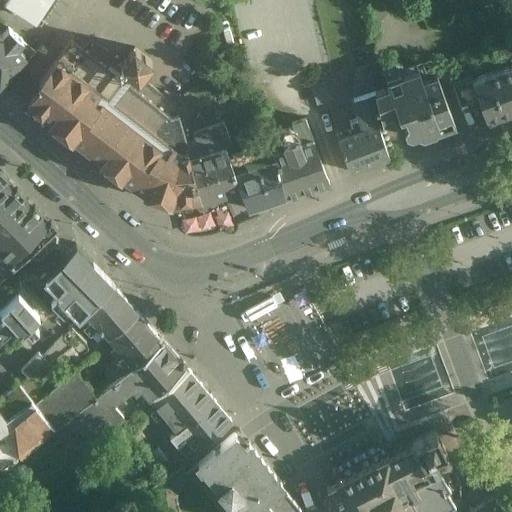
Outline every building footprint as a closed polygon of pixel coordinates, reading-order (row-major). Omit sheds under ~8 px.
[(47,0),(1,0),(0,2),(0,9),(30,28),(47,0)] [(2,39),(0,37),(0,86),(6,92),(23,73),(16,67),(24,58),(15,51),(22,43),(8,31),(2,39)] [(85,52),(72,42),(39,84),(42,87),(27,106),(39,116),(50,124),(49,125),(61,135),(72,143),(73,142),(86,152),(101,163),(100,165),(112,174),(121,181),(122,179),(144,194),(144,196),(154,200),(171,206),(172,204),(189,202),(199,201),(200,203),(201,202),(190,165),(191,165),(186,150),(188,150),(187,147),(179,117),(172,119),(85,52)] [(122,66),(92,43),(85,52),(172,119),(179,117),(176,108),(140,79),(122,66)] [(152,63),(135,50),(122,66),(140,79),(152,63)] [(435,74),(428,77),(422,60),(402,67),(401,64),(394,61),(385,64),(382,71),(387,87),(375,91),(382,122),(398,116),(397,121),(399,127),(403,128),(405,135),(411,138),(417,136),(423,139),(435,134),(438,128),(443,131),(456,126),(437,74),(431,57),(429,57),(435,74)] [(473,79),(472,80),(479,99),(487,121),(511,111),(511,65),(473,79)] [(370,71),(357,74),(353,98),(375,90),(370,71)] [(472,76),(452,84),(460,106),(479,99),(472,80),(473,79),(472,76)] [(324,82),(313,84),(316,104),(328,102),(324,82)] [(353,98),(360,119),(350,123),(353,132),(337,138),(350,172),(389,157),(377,124),(382,122),(375,91),(375,90),(353,98)] [(307,123),(293,128),(294,132),(299,144),(313,139),(307,123)] [(224,125),(193,136),(195,144),(187,147),(188,150),(186,150),(191,165),(190,165),(201,202),(240,188),(229,158),(230,143),(224,125)] [(299,144),(294,132),(288,129),(284,131),(281,137),(285,149),(274,153),(284,198),(328,181),(328,179),(327,179),(313,142),(314,142),(313,139),(299,144)] [(271,143),(229,158),(240,188),(242,192),(249,210),(270,202),(270,203),(284,198),(274,153),(271,143)] [(9,187),(0,177),(0,258),(13,272),(29,258),(33,262),(40,262),(58,245),(58,237),(54,233),(55,232),(28,206),(9,187)] [(211,211),(183,225),(189,238),(217,223),(211,211)] [(328,242),(330,248),(346,242),(343,235),(328,242)] [(75,248),(43,279),(69,306),(81,295),(92,307),(113,287),(75,248)] [(0,282),(13,272),(0,258),(0,282)] [(92,307),(81,319),(88,326),(91,322),(99,331),(100,330),(101,331),(102,331),(108,339),(137,314),(117,291),(113,287),(92,307)] [(38,318),(18,295),(1,311),(13,324),(21,333),(38,318)] [(69,306),(60,315),(53,307),(42,318),(61,335),(64,336),(81,319),(92,307),(81,295),(69,306)] [(1,311),(0,311),(0,334),(13,324),(1,311)] [(163,343),(137,314),(108,339),(124,358),(120,361),(128,370),(128,371),(133,367),(133,368),(163,343)] [(51,342),(25,361),(35,373),(72,345),(64,336),(61,335),(51,343),(51,342)] [(163,343),(133,368),(133,367),(128,371),(128,370),(95,396),(65,420),(54,429),(72,454),(105,433),(124,417),(126,420),(151,406),(147,401),(186,369),(163,343)] [(72,370),(35,404),(54,429),(65,420),(95,396),(72,370)] [(189,372),(154,402),(163,413),(161,415),(163,417),(165,416),(178,431),(214,401),(189,372)] [(19,384),(0,398),(0,434),(2,433),(35,404),(34,404),(31,399),(19,384)] [(231,422),(214,401),(178,431),(170,439),(184,456),(192,450),(195,453),(231,422)] [(35,404),(2,433),(21,458),(54,429),(35,404)] [(386,456),(327,489),(340,511),(409,511),(416,508),(450,488),(441,472),(452,467),(444,451),(445,450),(435,430),(412,442),(413,445),(388,457),(387,455),(386,456)] [(240,432),(198,466),(218,490),(235,511),(300,511),(302,511),(281,486),(283,485),(240,432)] [(407,433),(390,442),(393,448),(386,451),(386,450),(384,452),(386,456),(387,455),(388,457),(413,445),(412,442),(411,440),(410,440),(407,433)] [(503,511),(496,495),(477,508),(478,511),(503,511)]
